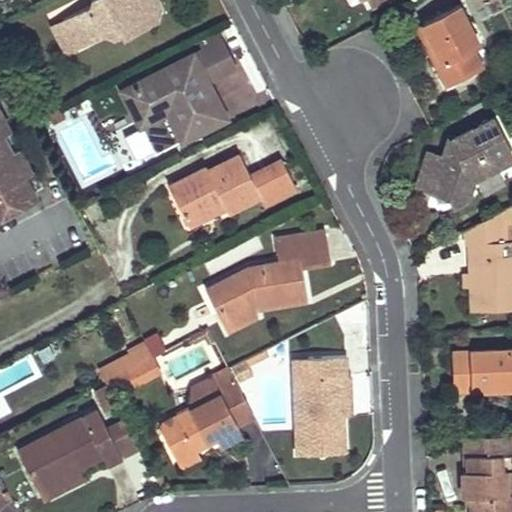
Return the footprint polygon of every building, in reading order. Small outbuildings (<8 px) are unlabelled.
[(93,0),(93,3),(65,17),(77,41),(89,44),(108,34),(116,36),(125,31),(128,36),(160,19),(161,14),(153,0),(93,0)] [(164,3),(162,0),(153,0),(161,14),(164,3)] [(454,8),(425,22),(445,62),(438,66),(449,87),(478,72),(468,52),(475,49),(454,8)] [(65,17),(56,22),(71,53),(89,44),(77,41),(65,17)] [(445,62),(425,22),(418,26),(438,66),(445,62)] [(218,32),(190,46),(193,52),(194,54),(222,40),(218,32)] [(193,52),(123,87),(156,152),(225,117),(208,80),(236,67),(222,40),(194,54),(193,52)] [(0,218),(38,199),(25,174),(32,171),(19,146),(12,150),(3,133),(10,129),(0,110),(0,218)] [(471,132),(453,142),(459,151),(457,157),(448,155),(446,159),(429,154),(418,188),(436,193),(437,189),(447,192),(450,198),(455,208),(471,200),(477,181),(511,162),(511,154),(494,121),(478,129),(476,134),(471,132)] [(453,142),(452,141),(448,155),(457,157),(459,151),(453,142)] [(206,165),(169,183),(184,213),(220,195),(225,204),(228,210),(261,194),(266,204),(297,189),(281,155),(249,171),(240,153),(208,169),(206,165)] [(436,193),(450,198),(447,192),(437,189),(436,193)] [(220,195),(184,213),(189,222),(225,204),(220,195)] [(502,243),(500,211),(463,230),(464,245),(470,244),(502,243)] [(250,265),(214,283),(222,298),(218,311),(228,330),(245,322),(250,310),(259,308),(309,299),(303,267),(332,261),(325,229),(277,238),(281,260),(263,262),(264,268),(251,271),(250,265)] [(511,242),(502,243),(470,244),(472,274),(472,287),(474,312),(511,310),(511,242)] [(264,268),(263,262),(250,265),(251,271),(264,268)] [(222,298),(214,283),(206,287),(218,311),(222,298)] [(250,310),(245,322),(260,314),(259,308),(250,310)] [(173,380),(216,362),(207,340),(163,359),(173,380)] [(107,379),(153,355),(146,342),(100,366),(107,379)] [(511,350),(456,353),(458,393),(506,391),(506,386),(511,385),(511,350)] [(153,355),(107,379),(109,384),(113,393),(160,369),(153,355)] [(346,355),(308,357),(309,377),(294,377),(298,455),(344,453),(343,414),(341,375),(347,375),(346,355)] [(309,377),(308,357),(293,358),(294,377),(309,377)] [(246,360),(232,366),(240,382),(254,374),(246,360)] [(218,388),(235,379),(228,366),(192,384),(190,402),(193,407),(220,393),(218,388)] [(341,375),(343,414),(349,414),(347,375),(341,375)] [(193,407),(159,425),(177,459),(196,449),(209,442),(207,437),(214,434),(216,439),(220,447),(244,434),(239,424),(254,416),(235,379),(218,388),(220,393),(193,407)] [(109,384),(95,390),(105,409),(118,402),(113,393),(109,384)] [(98,407),(18,449),(38,487),(83,464),(103,454),(108,462),(123,454),(107,424),(98,407)] [(107,424),(123,454),(140,445),(124,415),(107,424)] [(214,434),(207,437),(209,442),(216,439),(214,434)] [(511,434),(464,437),(465,459),(470,459),(470,474),(465,474),(466,498),(473,498),(474,506),(473,511),(511,511),(511,496),(508,496),(507,473),(511,473),(511,434)] [(196,449),(177,459),(181,468),(201,457),(196,449)] [(83,464),(38,487),(44,497),(88,474),(83,464)]
